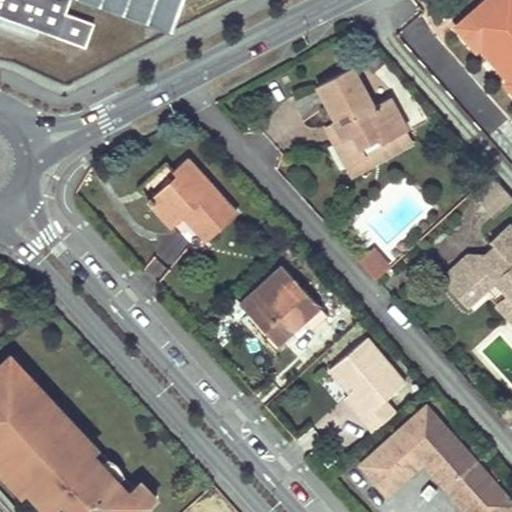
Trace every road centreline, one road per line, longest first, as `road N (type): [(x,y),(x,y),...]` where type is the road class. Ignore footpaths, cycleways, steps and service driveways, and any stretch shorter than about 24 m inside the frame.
road 1 (tertiary): [(298,511),(48,236),(21,189)]
road 2 (tertiary): [(0,234),(28,254),(262,511)]
road 3 (tertiary): [(337,0),(26,151)]
road 4 (residential): [(364,0),(386,39),(511,182)]
